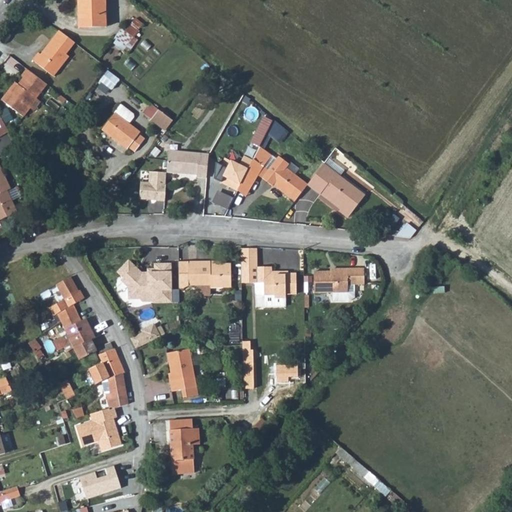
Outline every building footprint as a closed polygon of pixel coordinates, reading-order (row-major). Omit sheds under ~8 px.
[(80,0),(80,25),(108,24),(106,0),(80,0)] [(115,42),(129,51),(145,25),(131,16),(115,42)] [(54,60),(61,53),(71,40),(61,30),(57,28),(36,52),(33,50),(26,58),(46,76),(58,63),(54,60)] [(54,60),(58,63),(64,56),(61,53),(54,60)] [(20,66),(14,73),(16,75),(11,81),(7,78),(0,86),(0,102),(13,115),(22,106),(28,96),(39,83),(20,66)] [(101,80),(113,89),(121,79),(109,70),(101,80)] [(22,106),(25,108),(32,99),(28,96),(22,106)] [(144,112),(165,131),(174,121),(153,102),(144,112)] [(100,133),(124,153),(127,150),(133,155),(142,144),(136,138),(138,136),(127,128),(132,121),(132,119),(120,109),(100,133)] [(264,114),(256,132),(266,136),(274,119),(264,114)] [(297,201),(309,183),(289,167),(290,163),(279,155),(278,158),(261,144),(254,158),(239,190),(247,196),(260,174),(275,185),(275,184),(297,201)] [(167,172),(195,175),(195,180),(205,180),(207,156),(168,153),(167,172)] [(239,190),(254,158),(245,154),(241,164),(225,157),(216,177),(223,180),(221,183),(239,190)] [(309,183),(321,193),(323,191),(341,207),(339,209),(338,210),(346,217),(364,196),(325,162),(309,183)] [(166,175),(149,174),(148,184),(140,183),(138,200),(155,202),(155,203),(163,204),(166,175)] [(2,209),(11,205),(6,194),(9,192),(0,175),(0,229),(0,230),(0,229),(0,223),(7,220),(2,209)] [(229,209),(234,196),(219,189),(213,202),(229,209)] [(321,193),(339,209),(341,207),(323,191),(321,193)] [(2,209),(7,220),(16,216),(11,205),(2,209)] [(407,222),(400,232),(410,239),(417,229),(407,222)] [(242,248),(243,282),(257,282),(258,306),(287,306),(287,294),(298,294),(298,272),(290,272),(290,270),(273,270),(274,266),(259,266),(259,247),(242,248)] [(173,305),(173,263),(155,263),(155,271),(144,271),(129,258),(118,271),(124,276),(121,279),(129,286),(129,301),(141,301),(142,304),(153,303),(153,305),(173,305)] [(180,284),(211,283),(211,286),(233,287),(233,262),(224,261),(224,259),(181,259),(180,284)] [(316,292),(350,293),(350,285),(368,286),(368,269),(350,268),(349,272),(317,271),(316,292)] [(56,284),(64,299),(77,291),(69,277),(56,284)] [(51,306),(55,314),(57,313),(65,328),(84,318),(83,316),(81,318),(73,304),(84,298),(79,290),(77,291),(64,299),(51,306)] [(66,346),(69,351),(76,347),(90,339),(94,337),(85,318),(84,318),(65,328),(69,335),(56,342),(60,349),(66,346)] [(142,332),(132,337),(137,348),(166,333),(162,325),(158,327),(155,322),(141,330),(142,332)] [(76,347),(83,361),(87,358),(89,362),(98,358),(95,352),(96,351),(90,339),(76,347)] [(47,350),(43,342),(36,346),(41,355),(46,352),(47,350)] [(101,355),(113,348),(111,342),(102,346),(102,347),(99,349),(101,355)] [(95,369),(91,371),(97,384),(104,381),(110,378),(123,373),(125,372),(120,364),(113,348),(101,355),(100,356),(104,364),(95,369)] [(169,371),(174,391),(183,390),(185,397),(199,394),(192,349),(171,352),(173,371),(169,371)] [(236,406),(249,406),(249,367),(244,367),(236,367),(236,406)] [(110,378),(104,381),(106,393),(108,393),(111,408),(111,410),(116,408),(129,404),(126,389),(123,373),(110,378)] [(0,378),(0,396),(5,395),(3,392),(13,389),(8,376),(0,378)] [(71,379),(62,382),(66,398),(75,396),(71,379)] [(271,403),(282,402),(281,392),(271,392),(271,403)] [(73,410),(78,418),(84,416),(82,408),(73,410)] [(111,410),(111,408),(91,414),(93,420),(77,425),(84,445),(94,442),(96,438),(100,440),(103,449),(123,442),(119,430),(117,429),(116,426),(117,425),(115,418),(119,417),(116,408),(111,410)] [(6,433),(0,435),(0,454),(11,451),(6,433)] [(169,434),(170,444),(190,443),(190,433),(169,434)] [(190,443),(170,444),(173,488),(192,487),(190,459),(196,459),(195,443),(190,443)] [(322,472),(352,497),(360,490),(353,485),(329,465),(322,472)] [(5,490),(8,498),(19,494),(17,486),(5,490)] [(352,497),(364,506),(371,499),(360,490),(352,497)]
